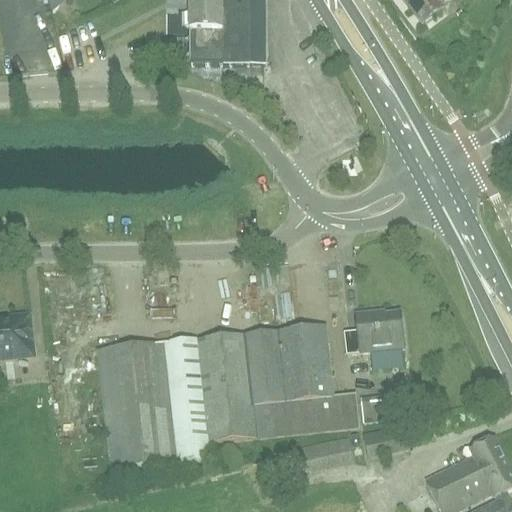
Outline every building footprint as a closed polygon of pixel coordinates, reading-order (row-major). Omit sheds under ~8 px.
[(250,66),(249,0),(189,0),(190,34),(191,34),(191,67),(250,66)] [(264,0),(249,0),(250,66),(265,66),(264,0)] [(402,0),(424,27),(443,12),(438,7),(446,0),(402,0)] [(171,273),(150,272),(149,307),(171,308),(171,273)] [(278,300),(282,325),(300,323),(295,297),(278,300)] [(385,317),(384,314),(356,317),(358,338),(346,339),(345,335),(344,335),(346,358),(405,351),(401,316),(385,317)] [(32,354),(28,319),(8,321),(8,320),(7,320),(7,326),(0,326),(0,362),(17,360),(17,356),(32,354)] [(342,433),(338,400),(334,400),(327,330),(250,338),(258,442),(342,433)] [(209,447),(258,442),(250,338),(198,343),(165,347),(96,354),(110,473),(210,462),(209,447)] [(364,426),(417,420),(414,396),(361,402),(364,426)] [(338,400),(342,433),(360,431),(357,398),(338,400)] [(71,419),(73,445),(86,443),(83,418),(71,419)] [(368,459),(408,450),(404,429),(364,437),(368,459)] [(494,501),(511,492),(511,480),(497,448),(492,440),(469,451),(474,460),(425,484),(438,511),(464,511),(493,498),(494,501)] [(296,478),(353,466),(347,441),(291,454),(296,478)]
